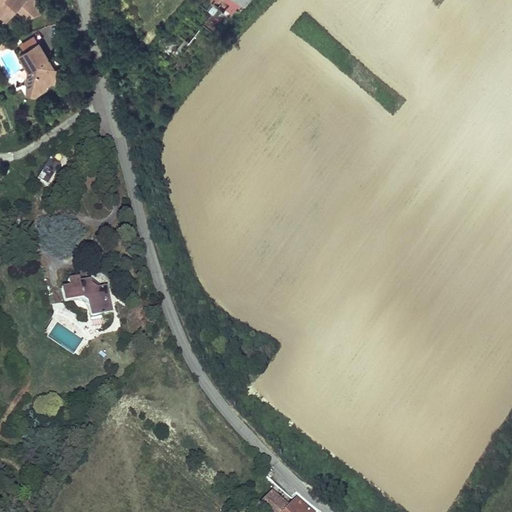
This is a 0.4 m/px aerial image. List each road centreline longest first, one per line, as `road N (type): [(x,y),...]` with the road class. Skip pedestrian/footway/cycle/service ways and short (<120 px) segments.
road 1 (unclassified): [(84,0),(147,245),(178,331),(245,431),(331,511)]
road 2 (unknown): [(0,157),(35,146),(108,97),(220,382),(304,468)]
